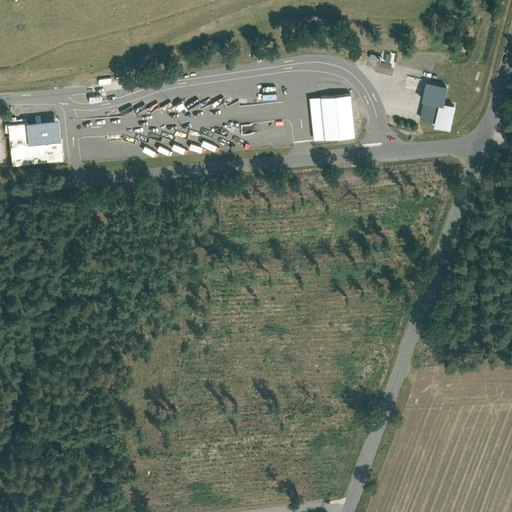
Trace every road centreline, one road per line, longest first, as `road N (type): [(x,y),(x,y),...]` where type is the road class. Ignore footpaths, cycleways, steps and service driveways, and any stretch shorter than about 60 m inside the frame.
road 1 (tertiary): [(483,139),(348,511)]
road 2 (unclassified): [(483,139),(162,172)]
road 3 (track): [(0,190),(162,172)]
